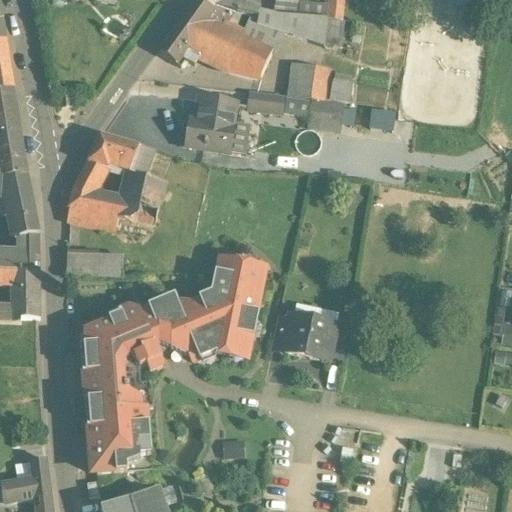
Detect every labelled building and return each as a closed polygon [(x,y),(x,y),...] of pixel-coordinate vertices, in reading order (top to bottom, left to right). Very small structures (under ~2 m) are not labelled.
[(235,1),(231,0),(200,0),(197,5),(215,11),(232,14),(248,17),(259,20),(260,14),(261,12),(235,1)] [(196,5),(159,56),(180,71),(186,63),(196,68),(199,60),(205,47),(193,41),(215,11),(197,5),(196,5)] [(259,84),(273,54),(239,39),(223,30),(232,14),(215,11),(193,41),(205,47),(199,60),(255,86),(259,84)] [(259,20),(248,17),(239,39),(273,54),(290,19),(260,14),(259,20)] [(328,23),(300,19),(296,41),(325,46),(328,23)] [(344,25),(328,23),(325,46),(340,48),(344,25)] [(0,39),(0,95),(13,94),(4,39),(0,39)] [(312,104),(327,106),(331,73),(294,68),(291,101),(312,104)] [(0,133),(1,140),(20,137),(13,94),(0,95),(0,133)] [(286,101),(252,97),(250,115),(284,119),(286,101)] [(71,100),(61,100),(61,109),(71,109),(71,100)] [(237,110),(201,104),(197,127),(191,126),(187,152),(208,155),(210,146),(230,150),(237,110)] [(327,106),(312,104),(309,125),(339,128),(341,108),(327,106)] [(370,112),(367,131),(391,135),(394,115),(370,112)] [(20,137),(1,140),(4,159),(0,159),(0,180),(26,179),(20,137)] [(26,179),(0,180),(0,201),(3,201),(7,220),(15,225),(16,225),(19,241),(38,236),(26,179)] [(350,192),(333,209),(343,222),(362,204),(350,192)] [(38,236),(19,241),(19,242),(18,256),(0,255),(0,274),(20,276),(39,277),(38,238),(38,236)] [(67,280),(122,281),(122,256),(68,255),(67,280)] [(120,321),(85,336),(88,375),(82,376),(85,406),(91,406),(91,417),(93,430),(87,431),(88,450),(94,449),(95,462),(96,479),(127,477),(126,462),(150,460),(146,412),(141,413),(140,402),(129,397),(129,390),(125,391),(123,369),(128,362),(134,359),(139,372),(145,370),(146,369),(149,377),(163,371),(155,350),(159,348),(185,359),(189,358),(193,367),(215,358),(229,361),(251,352),(267,274),(219,264),(216,279),(222,281),(219,292),(213,291),(212,299),(211,299),(212,299),(204,309),(203,309),(201,303),(189,308),(179,306),(166,312),(163,306),(139,316),(128,312),(118,316),(120,321)] [(20,276),(0,274),(0,288),(20,290),(39,289),(39,277),(20,276)] [(39,289),(20,290),(20,305),(39,305),(39,289)] [(39,305),(20,305),(19,316),(19,322),(20,323),(39,322),(39,305)] [(19,322),(19,316),(0,315),(0,325),(21,327),(20,323),(19,322)] [(337,331),(292,321),(291,326),(284,356),(284,357),(329,367),(337,331)] [(278,323),(271,353),(284,356),(291,326),(278,323)] [(511,348),(511,326),(500,325),(497,346),(511,348)] [(224,448),(224,464),(244,463),(244,447),(224,448)] [(45,462),(30,464),(32,482),(1,488),(5,506),(9,506),(36,501),(50,499),(45,462)] [(98,485),(87,487),(89,502),(100,500),(98,485)] [(1,488),(0,488),(0,511),(9,511),(9,506),(5,506),(1,488)] [(108,511),(158,497),(162,511),(164,511),(159,494),(144,499),(144,498),(100,511),(108,511)] [(162,511),(158,497),(108,511),(162,511)] [(51,511),(50,499),(36,501),(37,511),(51,511)]
